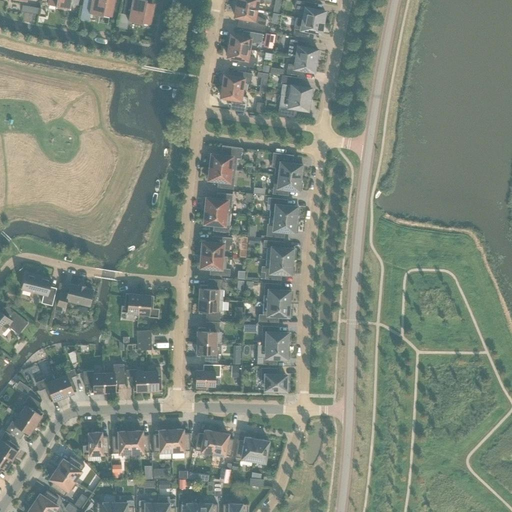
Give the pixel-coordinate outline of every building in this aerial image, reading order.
[(49,0),(48,4),(56,6),(56,7),(70,10),(71,4),(78,5),(79,0),(49,0)] [(84,0),(81,19),(88,20),(90,14),(103,16),(103,15),(111,16),(114,0),(84,0)] [(125,0),(122,14),(129,15),(128,21),(142,24),(143,22),(150,24),(154,7),(146,3),(147,0),(146,0),(125,0)] [(236,0),(236,6),(256,10),(258,4),(265,3),(265,0),(236,0)] [(303,19),(324,23),(326,16),(324,15),(325,12),(310,9),(311,3),(296,0),(295,0),(294,8),(305,13),(303,19)] [(256,10),(236,6),(234,13),(235,13),(235,17),(250,20),(248,29),(264,32),(266,21),(255,16),(256,10)] [(323,30),(324,23),(303,19),(302,25),(295,25),(293,34),(305,37),(306,31),(321,34),(321,30),(323,30)] [(269,26),(267,33),(275,34),(276,28),(269,26)] [(229,39),(228,46),(249,50),(250,44),(261,43),(263,34),(247,32),(246,38),(231,35),(231,39),(229,39)] [(296,58),(317,61),(318,54),(317,54),(318,50),(303,48),(304,42),(290,39),(289,48),(297,52),(296,58)] [(249,50),(228,46),(227,53),(228,53),(228,57),(242,60),(241,66),(253,68),(255,58),(248,55),(249,50)] [(316,69),(317,61),(296,58),(295,64),(288,64),(286,73),(298,75),(299,70),(314,72),(315,68),(316,69)] [(221,86),(242,90),(243,84),(251,83),(252,74),(240,72),(239,78),(224,75),(224,79),(223,79),(221,86)] [(282,76),(281,86),(282,87),(281,95),(290,97),(311,100),(312,92),(311,92),(311,89),(296,86),(298,78),(282,76)] [(241,96),(242,90),(221,86),(220,94),(221,94),(221,97),(236,100),(234,110),(246,112),(248,99),(241,96)] [(280,104),(278,117),(292,119),(293,108),(308,111),(308,107),(310,107),(311,100),(290,97),(281,95),(280,104)] [(262,107),(256,106),(255,112),(256,112),(255,114),(263,115),(264,107),(262,107)] [(211,162),(210,165),(231,168),(231,163),(236,163),(237,158),(241,159),(242,148),(222,146),(225,147),(224,156),(209,154),(208,162),(211,162)] [(274,178),(299,181),(300,173),(303,173),(304,166),(292,164),(293,155),(273,153),(271,167),(275,168),(274,178)] [(231,168),(210,165),(210,172),(207,172),(206,179),(221,181),(220,187),(217,187),(233,189),(235,177),(230,176),(231,168)] [(299,183),(299,181),(274,178),(272,194),(288,196),(288,195),(285,195),(286,189),(301,190),(302,183),(299,183)] [(226,213),(226,206),(231,206),(233,194),(217,193),(219,194),(219,200),(204,198),(203,206),(206,206),(206,211),(226,213)] [(276,211),(275,218),(295,220),(296,215),(298,215),(299,208),(284,206),(285,200),(288,200),(268,198),(267,205),(269,205),(269,210),(276,211)] [(231,213),(226,213),(206,211),(205,216),(202,216),(202,223),(216,224),(216,231),(213,230),(213,231),(229,232),(230,226),(231,213)] [(275,218),(270,217),(269,224),(267,224),(266,236),(284,238),(284,237),(281,237),(282,231),(297,232),(297,225),(295,225),(295,220),(275,218)] [(202,250),(202,255),(222,256),(222,249),(230,250),(230,245),(232,245),(232,238),(212,236),(212,237),(215,237),(215,243),(200,242),(200,250),(202,250)] [(267,248),(266,260),(291,262),(292,257),(294,257),(295,250),(280,248),(281,242),(284,242),(264,240),(263,247),(267,248)] [(227,257),(222,256),(202,255),(201,260),(199,260),(198,267),(213,268),(212,274),(210,274),(210,275),(229,276),(230,269),(226,269),(227,257)] [(291,262),(266,260),(266,267),(262,266),(261,272),(265,272),(265,279),(281,280),(278,279),(278,273),(293,274),(294,267),(291,267),(291,262)] [(49,286),(51,280),(26,273),(22,289),(43,295),(41,303),(52,306),(56,288),(49,286)] [(200,285),(199,294),(200,294),(200,297),(199,296),(199,299),(218,300),(219,290),(221,290),(222,280),(208,279),(208,285),(200,285)] [(264,302),(289,304),(289,299),(292,299),(292,292),(277,291),(278,285),(280,285),(281,284),(265,283),(264,295),(264,302)] [(67,300),(89,306),(93,290),(84,288),(85,287),(79,285),(79,286),(70,284),(67,295),(60,293),(57,305),(65,307),(67,300)] [(135,295),(135,294),(125,294),(124,306),(121,306),(121,312),(138,314),(140,295),(137,295),(135,295)] [(154,296),(144,295),(144,296),(142,296),(142,295),(140,295),(138,314),(148,314),(148,317),(158,318),(159,309),(153,308),(154,296)] [(199,304),(198,313),(206,314),(206,320),(219,321),(220,310),(217,310),(218,300),(199,299),(199,302),(200,302),(199,304)] [(288,309),(289,304),(264,302),(263,315),(259,314),(258,321),(278,322),(275,322),(276,316),(291,316),(291,309),(288,309)] [(8,326),(18,334),(28,322),(15,312),(10,319),(0,311),(0,334),(1,335),(8,326)] [(197,339),(197,342),(216,343),(220,343),(221,332),(219,332),(219,322),(206,322),(205,328),(198,328),(197,337),(198,337),(198,339),(197,339)] [(267,333),(266,345),(287,346),(287,341),(289,341),(290,334),(275,333),(275,327),(278,327),(262,326),(262,333),(267,333)] [(151,350),(151,330),(137,331),(137,350),(151,350)] [(197,347),(196,356),(204,356),(204,362),(218,363),(218,353),(220,353),(220,343),(216,343),(197,342),(197,345),(198,345),(197,347)] [(287,346),(266,345),(257,345),(257,364),(277,365),(277,364),(274,364),(274,358),(289,359),(289,351),(286,351),(287,346)] [(78,362),(74,353),(68,356),(71,364),(78,362)] [(114,373),(104,373),(104,392),(119,392),(118,384),(124,384),(124,364),(113,365),(114,373)] [(220,365),(206,365),(206,371),(196,370),(196,388),(206,388),(206,385),(215,385),(215,376),(220,377),(220,365)] [(161,390),(160,367),(155,368),(155,372),(146,372),(147,391),(150,391),(150,390),(152,390),(152,391),(161,390)] [(277,368),(261,368),(261,380),(266,380),(265,390),(288,390),(288,383),(286,383),(286,375),(274,375),(274,369),(277,369),(277,368)] [(56,379),(64,397),(77,392),(71,378),(77,375),(74,369),(65,373),(66,375),(56,379)] [(147,391),(146,372),(136,372),(136,370),(126,370),(126,377),(132,376),(133,391),(142,391),(142,390),(144,390),(144,391),(147,391)] [(104,392),(104,373),(94,374),(93,371),(83,372),(84,385),(90,385),(90,393),(104,392)] [(50,402),(64,397),(56,379),(47,383),(45,379),(36,383),(39,391),(45,388),(50,402)] [(22,391),(26,394),(30,388),(26,385),(22,391)] [(25,406),(20,414),(35,425),(43,413),(37,409),(40,404),(29,396),(23,405),(25,406)] [(6,430),(20,439),(23,434),(27,437),(35,425),(20,414),(14,423),(12,421),(6,430)] [(153,452),(172,451),(171,430),(159,431),(159,435),(153,435),(153,452)] [(171,430),(172,451),(190,451),(190,433),(183,434),(183,430),(171,430)] [(195,450),(213,453),(217,432),(205,430),(204,434),(198,433),(195,450)] [(0,452),(12,460),(20,449),(7,440),(10,435),(5,431),(0,439),(0,452)] [(130,432),(131,453),(149,452),(149,435),(142,435),(142,431),(130,432)] [(113,454),(131,453),(130,432),(118,432),(119,436),(112,436),(113,454)] [(217,432),(213,453),(231,457),(234,440),(227,438),(228,434),(217,432)] [(101,433),(89,433),(89,445),(83,445),(83,455),(109,454),(108,436),(101,437),(101,433)] [(235,457),(253,461),(257,440),(245,437),(245,441),(238,440),(235,457)] [(265,463),(268,442),(257,440),(253,461),(265,463)] [(0,469),(4,472),(12,460),(0,452),(0,469)] [(57,469),(74,481),(85,466),(70,456),(66,462),(63,459),(57,469)] [(227,483),(230,470),(221,468),(219,482),(227,483)] [(64,496),(74,481),(57,469),(50,479),(53,481),(50,487),(64,496)] [(264,479),(250,478),(249,486),(263,487),(264,479)] [(170,489),(170,481),(159,481),(159,489),(170,489)] [(33,504),(44,511),(53,511),(57,506),(54,504),(58,499),(47,491),(43,497),(40,494),(33,504)] [(74,504),(80,508),(83,503),(78,499),(74,504)] [(133,511),(133,507),(134,501),(127,501),(127,503),(115,503),(114,511),(133,511)] [(145,501),(139,501),(139,507),(138,511),(156,511),(157,503),(145,503),(145,501)] [(64,509),(69,511),(76,511),(78,510),(68,503),(64,509)] [(114,511),(115,503),(103,503),(97,503),(96,511),(114,511)] [(169,504),(157,503),(156,511),(175,511),(175,507),(169,507),(169,504)]
